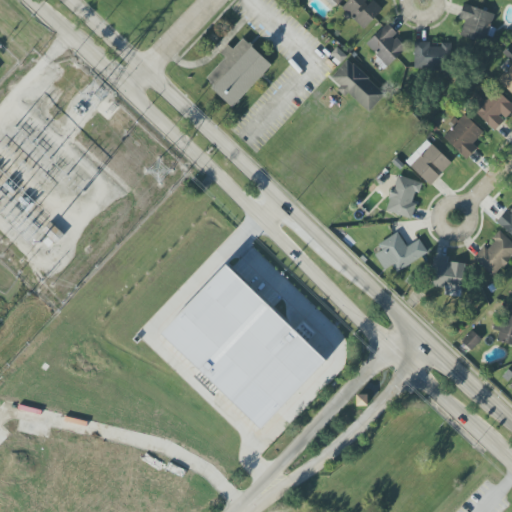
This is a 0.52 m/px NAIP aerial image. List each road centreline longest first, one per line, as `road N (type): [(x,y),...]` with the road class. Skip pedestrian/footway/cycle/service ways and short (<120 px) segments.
road 1 (secondary): [(127,91),(502,455)]
road 2 (secondary): [(283,204),(68,0)]
road 3 (tertiary): [(244,511),(338,448),(432,348)]
road 4 (tertiary): [(391,352),(242,511)]
road 5 (residential): [(127,91),(212,0)]
road 6 (secondary): [(413,330),(326,246)]
